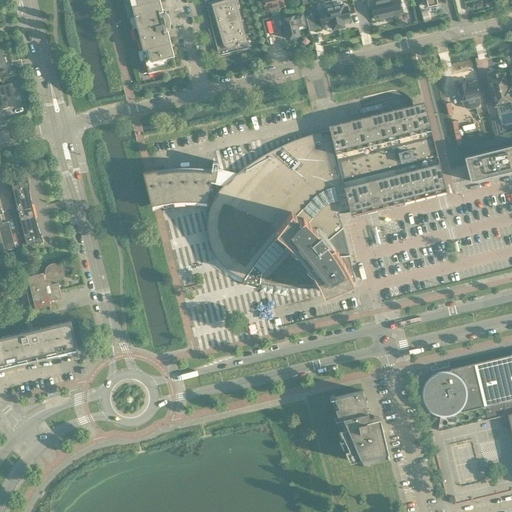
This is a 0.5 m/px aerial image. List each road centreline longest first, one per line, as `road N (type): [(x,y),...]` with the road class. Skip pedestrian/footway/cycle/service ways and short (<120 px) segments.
road 1 (secondary): [(381,328),(148,382)]
road 2 (secondary): [(153,403),(385,350)]
road 3 (residential): [(155,157),(327,112),(314,65)]
road 4 (tertiary): [(107,316),(61,125)]
road 5 (residential): [(423,511),(385,350)]
road 6 (residential): [(369,52),(511,19)]
road 7 (residential): [(61,125),(200,92)]
road 8 (secondary): [(511,296),(381,328)]
road 9 (secondary): [(385,350),(511,319)]
road 10 (tertiary): [(61,125),(29,0)]
